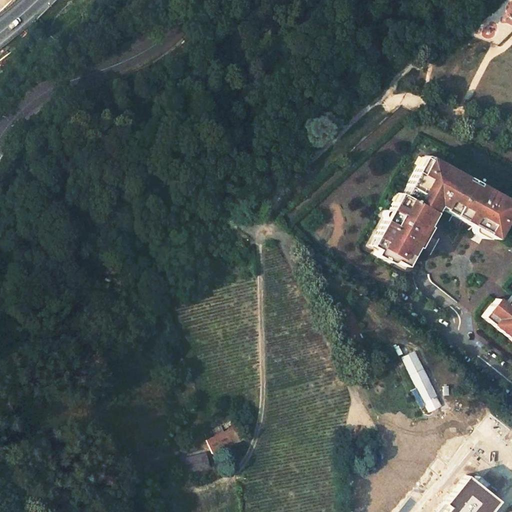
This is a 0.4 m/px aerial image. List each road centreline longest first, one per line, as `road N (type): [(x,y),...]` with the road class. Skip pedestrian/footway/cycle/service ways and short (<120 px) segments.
road 1 (track): [(195,442),(149,461),(163,490),(226,475),(253,444),(262,384),(258,243)]
road 2 (secondary): [(197,0),(155,44),(45,90),(0,133)]
